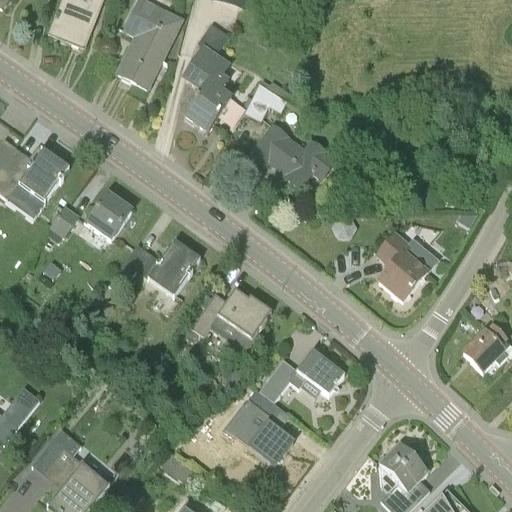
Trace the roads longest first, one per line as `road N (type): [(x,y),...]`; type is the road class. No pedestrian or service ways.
road 1 (secondary): [(403,376),(203,215),(0,67)]
road 2 (residential): [(403,376),(511,191)]
road 3 (residential): [(301,511),(403,376)]
road 4 (secondary): [(511,482),(403,376)]
